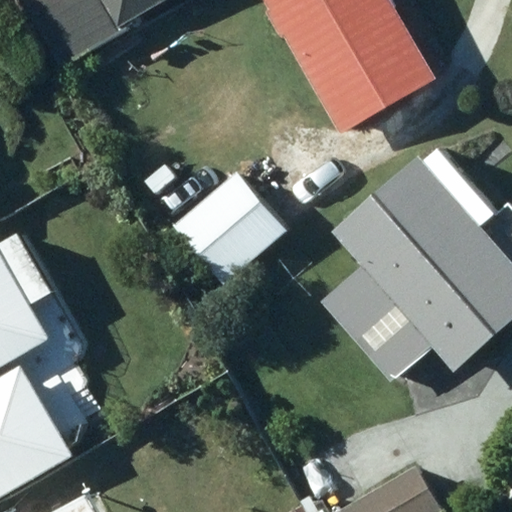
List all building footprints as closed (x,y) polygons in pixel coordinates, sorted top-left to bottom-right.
[(119,0),(31,0),(72,71),(138,34),(119,0)] [(273,0),(353,139),(448,84),(399,0),(273,0)] [(106,89),(124,125),(155,110),(138,74),(106,89)] [(333,306),(401,387),(445,351),(467,377),(511,339),(511,252),(496,233),(510,221),(451,151),(347,239),(374,271),(333,306)] [(249,177),(186,230),(233,288),(297,234),(249,177)] [(0,510),(86,461),(34,370),(8,385),(3,377),(64,343),(44,309),(65,297),(33,240),(12,252),(7,244),(0,248),(0,510)] [(358,436),(311,465),(328,494),(376,465),(358,436)] [(448,511),(424,470),(353,511),(448,511)]
